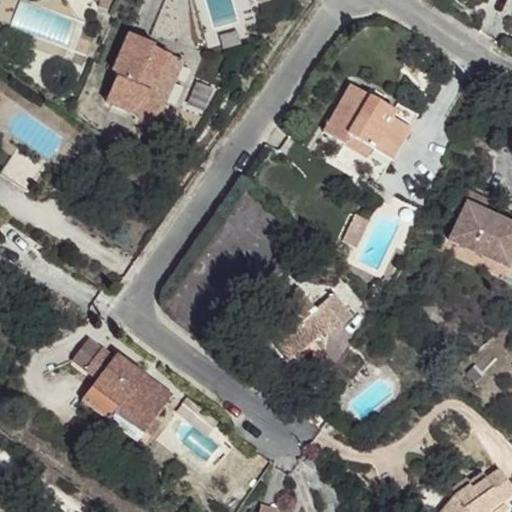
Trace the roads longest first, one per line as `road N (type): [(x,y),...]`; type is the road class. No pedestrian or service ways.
road 1 (residential): [(294,426),(165,335),(147,311),(147,294),(325,0)]
road 2 (residential): [(390,0),(511,63)]
